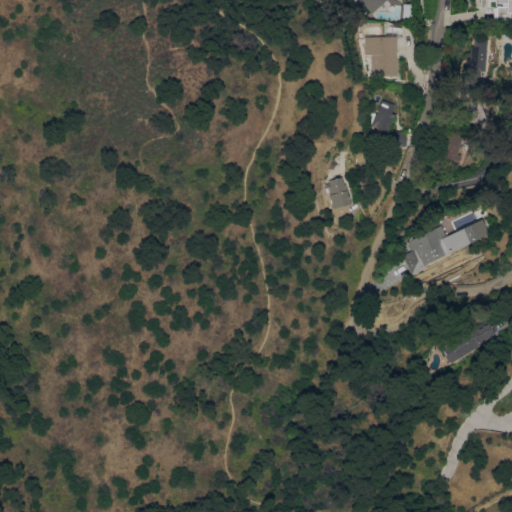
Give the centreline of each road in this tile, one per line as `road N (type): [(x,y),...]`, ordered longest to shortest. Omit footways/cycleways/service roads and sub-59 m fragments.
road 1 (residential): [(441,0),(431,115),(360,282),(361,308),(375,329),(434,293),(486,291),(511,276)]
road 2 (residential): [(511,141),(480,177),(399,196)]
